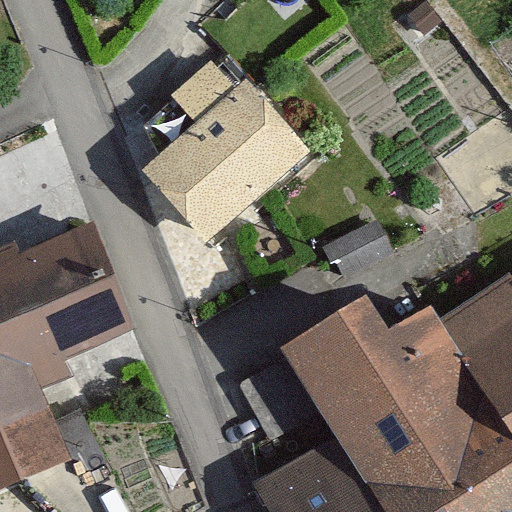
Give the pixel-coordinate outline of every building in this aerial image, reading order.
[(233,94),(211,71),(147,129),(160,159),(142,176),(210,251),(238,225),(316,155),(248,80),(233,94)] [(379,226),(326,254),(344,288),(397,260),(379,226)] [(0,253),(0,510),(20,501),(68,479),(75,495),(108,480),(83,426),(54,440),(29,386),(135,337),(85,230),(19,261),(12,248),(0,253)] [(511,303),(487,319),(461,336),(511,416),(511,303)] [(447,511),(511,470),(511,416),(461,336),(448,316),(402,346),(376,305),(281,366),(317,424),(335,451),(374,511),(447,511)] [(274,452),(317,424),(281,366),(237,394),(274,452)] [(254,511),(374,511),(335,451),(251,506),(254,511)] [(511,511),(511,470),(447,511),(511,511)]
